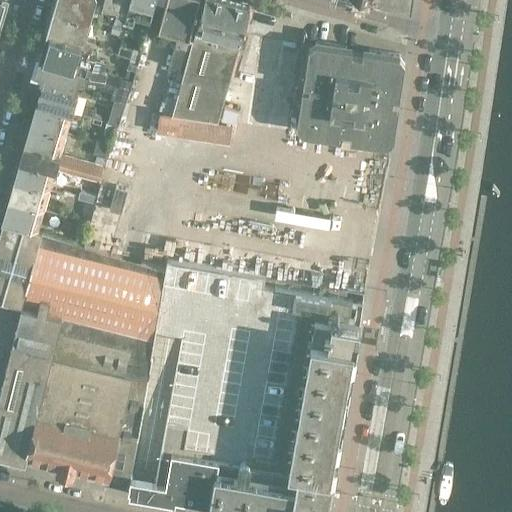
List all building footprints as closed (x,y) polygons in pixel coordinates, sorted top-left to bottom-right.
[(53,0),(52,6),(56,7),(87,16),(89,17),(94,0),(53,0)] [(102,0),(102,1),(117,6),(115,13),(124,15),(128,0),(102,0)] [(128,0),(124,15),(133,18),(136,10),(151,15),(154,0),(128,0)] [(165,0),(159,25),(177,31),(190,35),(198,0),(165,0)] [(202,0),(196,25),(193,36),(216,42),(219,31),(227,0),(202,0)] [(245,0),(227,0),(219,31),(216,42),(237,48),(240,37),(249,7),(250,1),(245,0)] [(101,7),(96,5),(92,17),(97,18),(101,7)] [(46,30),(49,31),(80,40),(80,41),(84,42),(84,41),(92,44),(95,34),(87,32),(92,17),(89,17),(87,16),(56,7),(52,6),(48,22),(46,30)] [(110,33),(118,35),(122,20),(114,18),(110,33)] [(43,38),(39,53),(90,68),(91,68),(91,67),(104,71),(106,63),(94,60),(96,54),(90,52),(88,58),(80,55),(84,42),(80,41),(80,40),(49,31),(46,30),(43,38)] [(190,35),(177,31),(168,64),(181,68),(184,69),(193,36),(190,35)] [(184,69),(172,113),(218,120),(237,48),(216,42),(193,36),(184,69)] [(302,88),(297,124),(303,125),(302,131),(339,136),(340,129),(351,132),(350,138),(388,144),(389,137),(394,138),(399,102),(393,101),(393,95),(400,96),(405,60),(399,60),(400,53),(364,48),(363,54),(352,52),(352,46),(316,41),(315,47),(309,46),(304,82),(310,83),(310,88),(302,88)] [(120,44),(118,52),(130,55),(132,47),(120,44)] [(141,49),(132,46),(132,47),(130,55),(138,57),(139,57),(141,49)] [(39,53),(34,71),(44,74),(42,79),(41,80),(76,90),(80,75),(89,77),(88,79),(103,83),(106,72),(104,71),(91,67),(91,68),(90,68),(39,53)] [(138,57),(130,55),(124,76),(132,78),(138,57)] [(126,92),(130,80),(121,78),(118,89),(126,92)] [(43,81),(37,101),(72,111),(78,90),(76,90),(41,80),(43,81)] [(122,109),(123,103),(113,100),(111,106),(122,109)] [(37,101),(31,121),(67,131),(72,111),(37,101)] [(218,120),(172,113),(159,111),(154,131),(211,140),(232,143),(238,124),(218,120)] [(109,120),(107,120),(103,132),(112,135),(115,122),(109,120)] [(31,121),(26,141),(44,146),(44,147),(61,152),(61,150),(67,131),(31,121)] [(94,152),(106,155),(110,142),(98,138),(94,152)] [(21,158),(39,164),(39,162),(56,167),(99,180),(103,163),(61,150),(61,152),(44,147),(44,146),(26,141),(26,142),(24,142),(19,157),(21,158)] [(21,158),(15,178),(50,188),(56,167),(39,162),(39,164),(21,158)] [(15,178),(10,198),(45,208),(50,188),(15,178)] [(97,194),(80,189),(77,196),(85,199),(94,202),(97,194)] [(10,198),(3,220),(33,228),(34,227),(39,228),(45,208),(10,198)] [(94,202),(85,199),(79,218),(89,220),(94,202)] [(0,388),(21,302),(22,302),(26,288),(25,288),(34,256),(35,256),(42,229),(39,228),(34,227),(33,228),(3,220),(0,231),(0,388)] [(165,267),(82,242),(75,240),(42,229),(35,256),(34,256),(25,288),(26,288),(22,302),(37,306),(40,295),(50,298),(47,309),(62,313),(153,337),(165,267)] [(82,242),(83,235),(76,233),(75,240),(82,242)] [(128,485),(155,490),(176,494),(209,501),(208,506),(243,511),(326,511),(327,508),(361,320),(354,319),(357,301),(363,302),(363,300),(360,300),(295,288),(295,289),(264,283),(265,274),(167,256),(165,267),(153,337),(131,472),(128,485)] [(0,388),(0,453),(25,459),(26,455),(24,455),(26,449),(34,412),(37,413),(37,410),(52,352),(62,313),(47,309),(50,298),(40,295),(37,306),(22,302),(21,302),(0,388)] [(120,430),(109,475),(107,474),(107,476),(106,480),(128,485),(131,472),(153,337),(62,313),(52,352),(133,372),(119,428),(120,430)] [(133,372),(52,352),(37,410),(120,430),(119,428),(133,372)] [(24,455),(26,455),(27,456),(57,463),(56,468),(75,472),(76,468),(107,476),(107,474),(109,475),(120,430),(37,410),(37,413),(34,412),(26,449),(24,455)]
